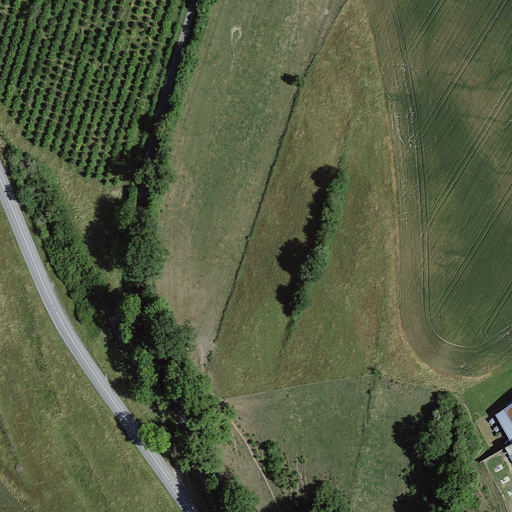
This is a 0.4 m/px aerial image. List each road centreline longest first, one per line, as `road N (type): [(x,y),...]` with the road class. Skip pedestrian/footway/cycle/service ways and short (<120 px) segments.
road 1 (residential): [(195,0),(153,141),(133,273),(147,373),(216,511)]
road 2 (secondary): [(0,182),(68,336),(190,511)]
